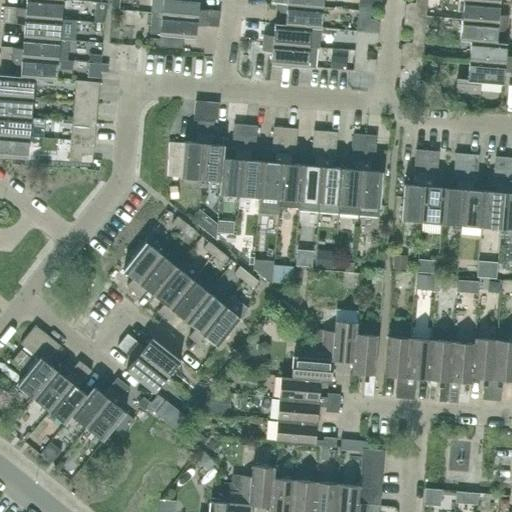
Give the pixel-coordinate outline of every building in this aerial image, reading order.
[(61,20),(62,0),(26,0),(26,8),(4,7),(3,14),(61,20)] [(162,0),(161,14),(219,19),(219,11),(198,9),(198,0),(162,0)] [(498,14),(499,3),(469,0),(463,0),(462,19),(508,23),(508,15),(498,14)] [(104,23),(106,4),(97,3),(96,23),(104,23)] [(321,28),(322,8),(276,3),(275,11),(286,12),(285,24),(284,24),(310,26),(310,27),(321,28)] [(370,12),(371,4),(359,3),(358,11),(370,12)] [(369,20),(370,12),(358,11),(357,19),(369,20)] [(151,13),(149,34),(159,34),(168,35),(195,37),(196,25),(218,27),(219,19),(161,14),(151,13)] [(59,40),(61,20),(3,14),(3,22),(24,24),(23,36),(59,40)] [(507,31),(508,23),(462,19),(460,40),(470,41),(470,40),(496,42),(497,30),(507,31)] [(263,34),(262,42),(308,47),(317,47),(319,47),(321,28),(310,27),(310,26),(284,24),(285,24),(274,23),(273,35),(264,34),(263,34)] [(424,36),(425,28),(413,27),(412,35),(424,36)] [(423,44),(424,36),(412,35),(411,43),(423,44)] [(68,40),(59,40),(23,36),(22,48),(0,46),(0,52),(0,54),(57,59),(66,60),(68,40)] [(496,42),(470,40),(470,41),(469,60),(511,63),(511,55),(505,55),(506,43),(496,42)] [(317,47),(308,47),(262,42),(261,50),(272,51),(271,64),(315,68),(317,47)] [(367,44),(355,43),(355,50),(367,52),(367,44)] [(366,60),(367,52),(355,50),(353,71),(373,73),(374,60),(366,60)] [(56,79),(57,59),(0,54),(0,62),(21,64),(20,76),(34,78),(55,80),(56,79)] [(511,71),(511,63),(469,60),(467,79),(457,78),(455,92),(479,94),(480,82),(503,84),(504,71),(511,71)] [(419,89),(421,68),(409,68),(408,88),(419,89)] [(20,76),(0,73),(0,94),(32,98),(34,78),(20,76)] [(87,89),(88,82),(76,81),(74,101),(98,103),(99,90),(87,89)] [(32,98),(0,94),(0,114),(30,118),(32,98)] [(74,101),(72,121),(96,123),(98,103),(74,101)] [(207,102),(199,101),(195,101),(193,121),(197,121),(195,143),(183,141),(180,177),(201,179),(207,102)] [(219,103),(215,103),(207,102),(201,179),(220,181),(222,158),(223,158),(224,145),(216,144),(217,138),(212,137),(213,122),(217,122),(219,103)] [(30,118),(0,114),(0,134),(29,137),(30,118)] [(72,121),(70,141),(94,143),(96,123),(72,121)] [(239,195),(245,125),(234,124),(232,149),(235,149),(235,159),(223,158),(222,158),(220,181),(219,194),(239,195)] [(255,150),(257,126),(245,125),(239,195),(259,197),(262,161),(250,160),(251,150),(255,150)] [(279,199),(285,128),(273,127),(271,152),(275,152),(274,162),(262,161),(259,197),(279,199)] [(295,154),(297,129),(285,128),(279,199),(278,206),(298,208),(299,208),(299,200),(302,165),(290,164),(291,154),(295,154)] [(298,208),(298,210),(318,212),(319,202),(325,131),(313,131),(311,155),(315,156),(314,165),(302,165),(299,200),(299,208),(298,208)] [(319,202),(318,212),(338,214),(339,204),(342,168),(330,167),(331,157),(335,157),(337,132),(325,131),(319,202)] [(29,137),(0,134),(0,155),(27,158),(29,137)] [(339,204),(338,214),(358,216),(359,205),(360,190),(365,135),(353,134),(351,159),(355,159),(354,169),(342,168),(339,204)] [(359,205),(358,216),(379,217),(379,207),(381,186),(382,171),(370,170),(371,160),(374,161),(377,136),(365,135),(360,190),(359,205)] [(93,155),(94,143),(70,141),(69,161),(81,162),(81,154),(93,155)] [(421,221),(427,151),(415,150),(413,175),(417,175),(416,185),(403,184),(401,220),(421,221)] [(437,177),(439,152),(427,151),(421,221),(441,223),(444,187),(432,186),(433,177),(437,177)] [(461,225),(467,154),(455,153),(453,178),(457,178),(456,188),(444,187),(441,223),(461,225)] [(476,180),(478,155),(467,154),(461,225),(481,226),(484,191),(472,190),(473,180),(476,180)] [(501,228),(507,158),(495,157),(493,181),(496,182),(496,192),(484,191),(481,226),(501,228)] [(511,158),(507,158),(501,228),(511,228),(511,192),(511,193),(511,186),(511,158)] [(181,231),(186,224),(177,216),(172,223),(181,231)] [(186,224),(181,231),(190,238),(196,232),(186,224)] [(235,244),(228,239),(223,246),(230,251),(235,244)] [(132,291),(162,255),(145,242),(123,270),(133,278),(126,286),(132,291)] [(212,256),(217,249),(208,242),(203,248),(212,256)] [(217,249),(212,256),(221,263),(227,257),(217,249)] [(154,296),(177,268),(162,255),(132,291),(138,296),(145,288),(154,296)] [(428,272),(429,265),(419,264),(418,271),(428,272)] [(243,281),(249,274),(239,267),(234,273),(243,281)] [(163,316),(193,280),(177,268),(154,296),(164,303),(157,311),(163,316)] [(495,278),(496,271),(486,270),(486,277),(495,278)] [(249,274),(243,281),(252,288),(258,282),(249,274)] [(186,321),(208,293),(193,280),(163,316),(170,321),(176,313),(186,321)] [(113,283),(107,294),(119,300),(125,289),(113,283)] [(291,306),(300,299),(293,290),(284,298),(291,306)] [(195,342),(224,306),(208,293),(186,321),(195,329),(188,336),(195,342)] [(217,347),(248,309),(232,296),(224,306),(195,342),(201,347),(207,339),(217,347)] [(356,334),(357,323),(335,321),(334,332),(323,331),(322,348),(332,361),(353,362),(356,334)] [(30,352),(44,333),(35,325),(20,344),(30,352)] [(47,363),(60,346),(44,333),(30,352),(39,359),(25,376),(17,385),(33,398),(56,370),(47,363)] [(152,338),(144,348),(127,334),(122,340),(167,377),(180,360),(152,338)] [(378,336),(356,334),(353,362),(352,373),(365,374),(363,395),(372,396),(378,336)] [(410,338),(388,336),(384,376),(397,377),(395,398),(404,398),(410,338)] [(428,379),(431,340),(410,338),(404,398),(413,399),(415,387),(415,378),(428,379)] [(493,379),(496,340),(474,338),(474,343),(471,378),(472,378),(493,379)] [(154,393),(167,377),(122,340),(117,346),(134,360),(126,370),(146,386),(154,393)] [(449,381),(453,342),(431,340),(428,379),(449,381)] [(511,380),(511,341),(496,340),(493,379),(511,380)] [(474,343),(453,342),(449,381),(471,383),(472,378),(471,378),(474,343)] [(332,361),(322,348),(305,346),(304,357),(293,356),(291,378),(319,381),(330,382),(332,361)] [(24,370),(32,359),(21,350),(12,360),(24,370)] [(49,411),(85,366),(79,361),(65,378),(56,370),(33,398),(49,411)] [(77,388),(91,371),(85,366),(49,411),(65,424),(72,416),(71,415),(87,395),(77,388)] [(291,378),(280,377),(278,399),(318,402),(319,381),(291,378)] [(123,383),(122,382),(117,378),(103,395),(93,387),(87,395),(71,415),(72,416),(87,428),(123,383)] [(116,405),(129,388),(123,383),(87,428),(103,441),(125,413),(116,405)] [(491,400),(492,388),(483,387),(482,400),(491,400)] [(447,402),(448,389),(439,388),(438,401),(447,402)] [(500,401),(501,388),(492,388),(491,400),(500,401)] [(456,403),(458,390),(448,389),(447,402),(456,403)] [(339,395),(329,394),(327,394),(326,403),(339,404),(339,395)] [(316,424),(318,402),(278,399),(276,421),(316,424)] [(338,413),(339,404),(326,403),(325,412),(338,413)] [(314,446),(316,424),(276,421),(274,443),(276,443),(314,446)] [(200,446),(205,440),(197,433),(192,438),(200,446)] [(65,453),(79,465),(95,447),(81,435),(65,453)] [(335,448),(336,438),(323,437),(322,447),(335,448)] [(50,442),(40,455),(50,463),(60,451),(50,442)] [(384,451),(371,450),(362,449),(361,460),(383,462),(384,451)] [(382,473),(383,462),(361,460),(360,471),(382,473)] [(273,479),(274,468),(251,466),(250,477),(240,476),(238,493),(249,506),(270,507),(273,479)] [(381,484),(382,473),(360,471),(359,482),(381,484)] [(291,511),(294,481),(273,479),(270,507),(269,511),(291,511)] [(313,511),(316,482),(299,481),(294,481),(291,511),(313,511)] [(335,511),(337,484),(316,482),(313,511),(335,511)] [(380,494),(381,484),(359,482),(359,486),(360,486),(359,493),(380,494)] [(360,486),(359,486),(337,484),(335,511),(367,511),(369,504),(358,503),(359,493),(360,486)] [(248,511),(249,506),(238,493),(221,491),(221,502),(210,501),(208,511),(248,511)] [(380,505),(380,494),(359,493),(358,503),(369,504),(380,505)]
